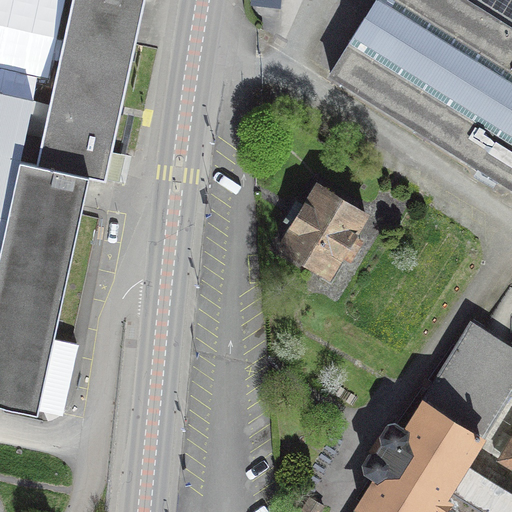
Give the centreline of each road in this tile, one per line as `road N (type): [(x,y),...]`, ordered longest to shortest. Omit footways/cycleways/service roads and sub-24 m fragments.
road 1 (residential): [(511,221),(196,38)]
road 2 (primary): [(168,271),(143,511)]
road 3 (primary): [(196,38),(168,271)]
road 4 (residential): [(168,271),(116,303),(96,439)]
